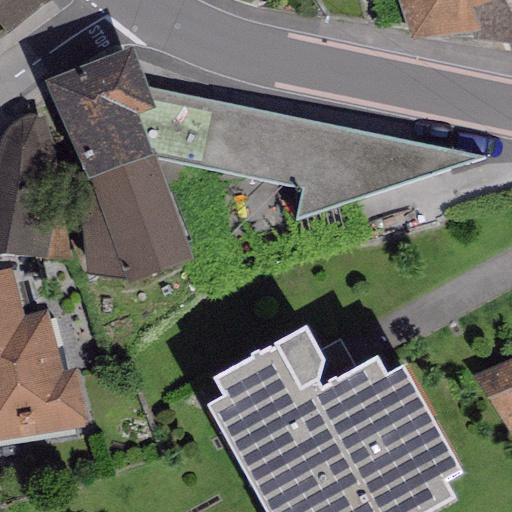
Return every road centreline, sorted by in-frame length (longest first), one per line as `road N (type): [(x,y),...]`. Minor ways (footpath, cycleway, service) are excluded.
road 1 (tertiary): [(511,111),(354,83),(227,49),(127,0)]
road 2 (residential): [(0,88),(126,0)]
